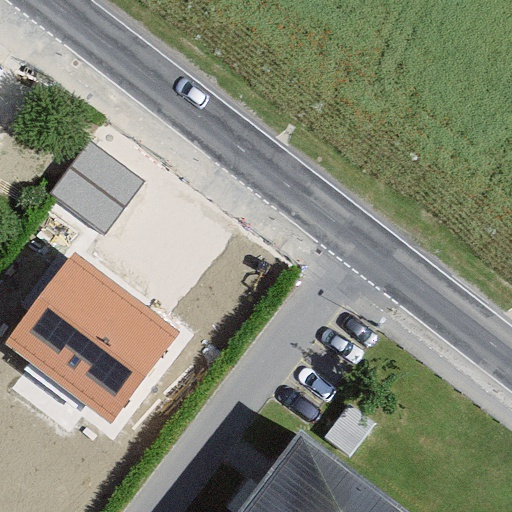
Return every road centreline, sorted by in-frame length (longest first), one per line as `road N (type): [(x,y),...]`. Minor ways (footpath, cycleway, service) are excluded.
road 1 (tertiary): [(46,0),(363,241)]
road 2 (residential): [(363,241),(152,511)]
road 3 (tertiary): [(363,241),(511,359)]
